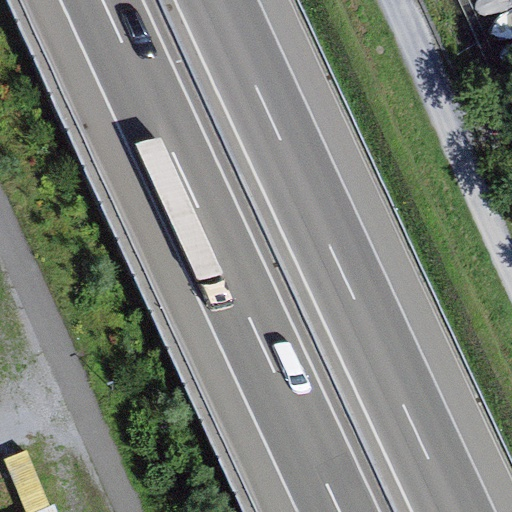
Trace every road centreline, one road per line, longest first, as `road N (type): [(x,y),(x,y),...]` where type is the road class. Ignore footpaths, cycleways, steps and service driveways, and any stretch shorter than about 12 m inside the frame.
road 1 (motorway): [(467,511),(229,0)]
road 2 (motorway): [(111,0),(348,511)]
road 3 (track): [(396,0),(511,260)]
